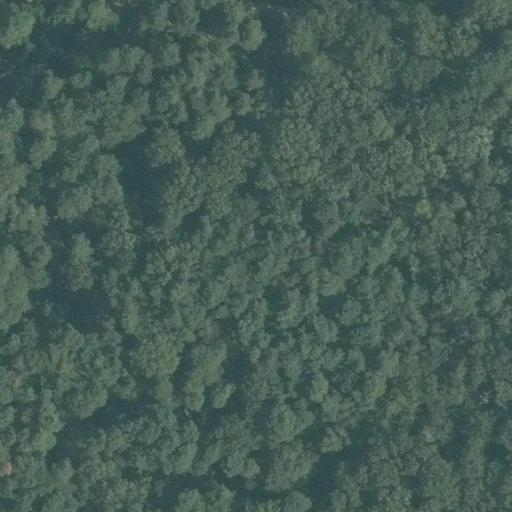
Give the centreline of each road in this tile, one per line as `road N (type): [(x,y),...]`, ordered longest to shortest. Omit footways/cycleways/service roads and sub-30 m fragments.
road 1 (track): [(0,334),(158,195),(213,161)]
road 2 (track): [(213,161),(293,5)]
